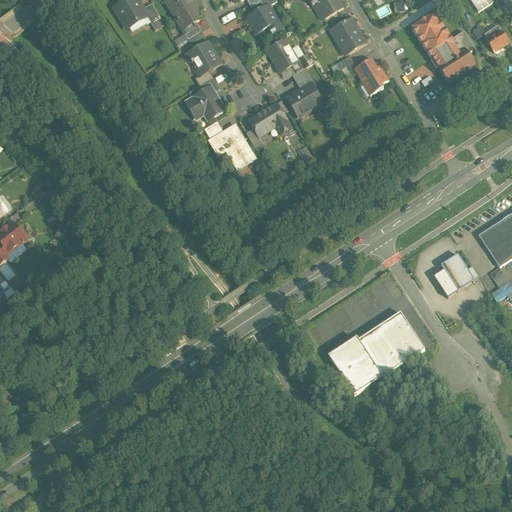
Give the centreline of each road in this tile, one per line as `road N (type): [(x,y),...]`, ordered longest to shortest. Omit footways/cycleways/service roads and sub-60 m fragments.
road 1 (secondary): [(463,178),(0,488)]
road 2 (residential): [(380,41),(463,178)]
